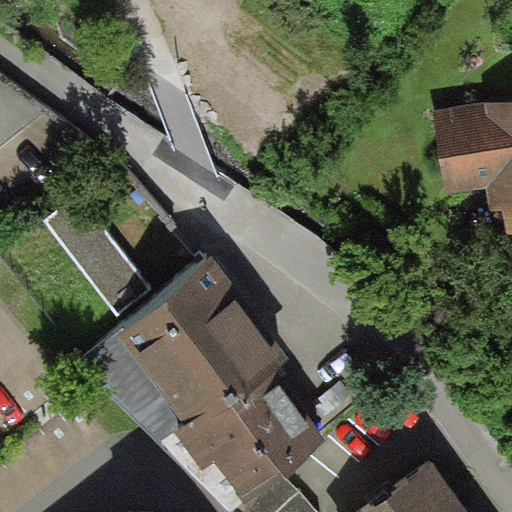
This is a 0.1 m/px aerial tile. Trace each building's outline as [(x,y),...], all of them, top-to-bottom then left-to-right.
[(511,102),(446,113),(456,179),(508,171),(511,200),(511,102)] [(85,191),(44,222),(115,312),(155,281),(85,191)] [(208,250),(125,321),(196,416),(270,364),(285,352),(208,250)] [(270,364),(196,416),(253,493),(326,433),(270,364)] [(472,511),(433,457),(355,511),(472,511)] [(285,470),(241,507),(244,511),(319,511),(323,508),(285,470)]
